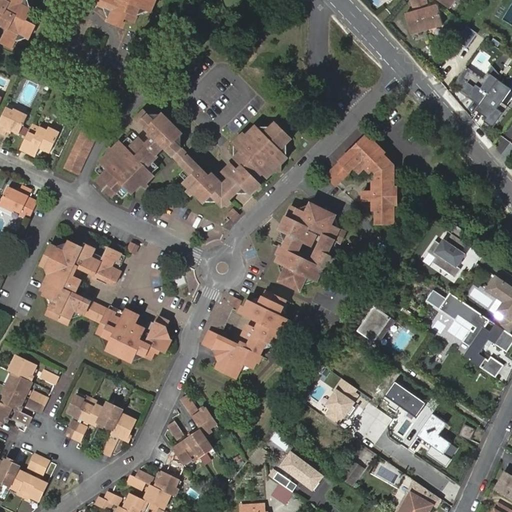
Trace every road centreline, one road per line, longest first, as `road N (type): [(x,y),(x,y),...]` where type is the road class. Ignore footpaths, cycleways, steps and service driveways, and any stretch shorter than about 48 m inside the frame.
road 1 (residential): [(404,69),(242,227),(230,252)]
road 2 (residential): [(76,195),(110,126),(140,97),(183,100),(213,125),(248,92)]
road 3 (residential): [(108,474),(141,453),(190,353),(193,324),(214,281)]
road 4 (unknown): [(301,171),(371,220),(363,269),(341,305)]
road 5 (residential): [(404,69),(511,193)]
road 6 (residential): [(76,195),(207,260)]
